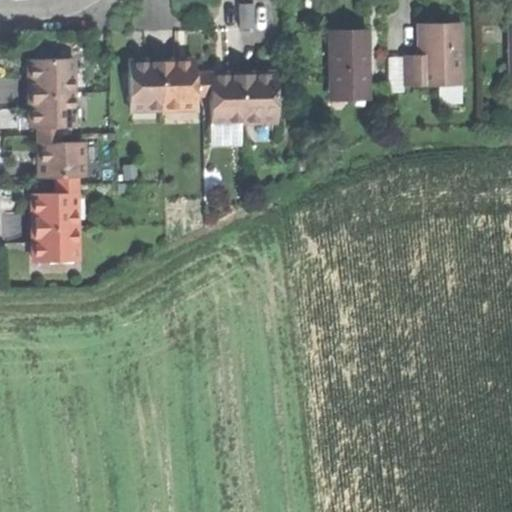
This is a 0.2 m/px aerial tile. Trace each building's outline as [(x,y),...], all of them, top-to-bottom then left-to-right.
[(239,28),(252,28),(252,1),(238,1),(239,28)] [(398,58),(398,85),(458,85),(457,29),(412,29),(413,58),(398,58)] [(341,32),(323,33),(325,88),(363,87),(362,32),(341,32)] [(27,76),(27,94),(72,93),(71,56),(27,57),(27,76)] [(174,60),(160,61),(161,109),(193,109),(192,60),(174,60)] [(126,61),(127,110),(161,109),(160,61),(140,61),(126,61)] [(220,73),(208,73),(209,122),(211,122),(237,121),(243,121),(242,72),(220,73)] [(256,72),(242,72),(243,121),(274,120),(273,72),(256,72)] [(364,102),(363,87),(325,88),(325,103),(364,102)] [(28,128),(72,127),(72,93),(27,94),(28,110),(28,128)] [(237,144),(237,121),(211,122),(211,145),(237,144)] [(38,179),(82,177),(80,141),(37,143),(37,162),(38,179)] [(31,211),(31,227),(75,226),(74,192),(30,193),(31,211)] [(76,260),(75,226),(31,227),(31,245),(32,261),(76,260)]
